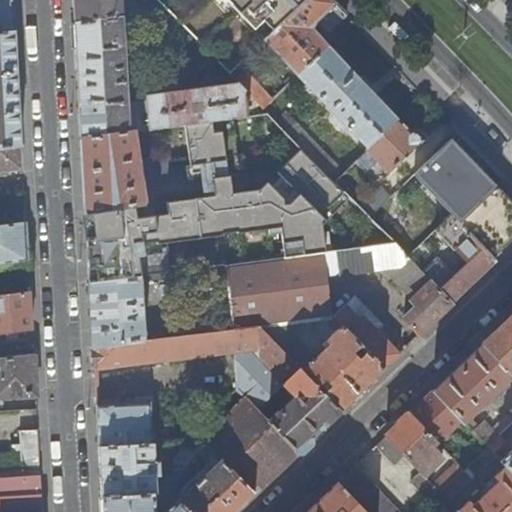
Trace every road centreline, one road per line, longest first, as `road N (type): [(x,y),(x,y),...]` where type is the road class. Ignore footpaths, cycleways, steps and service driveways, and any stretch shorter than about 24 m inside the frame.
road 1 (residential): [(41,0),(75,511)]
road 2 (residential): [(269,511),(511,274)]
road 3 (tertiary): [(387,0),(511,129)]
